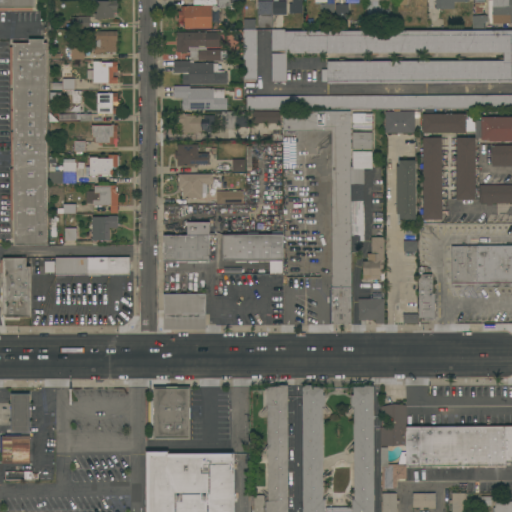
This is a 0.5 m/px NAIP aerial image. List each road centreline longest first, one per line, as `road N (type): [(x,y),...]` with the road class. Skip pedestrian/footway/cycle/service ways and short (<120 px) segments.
road 1 (secondary): [(150,356),(470,358)]
road 2 (residential): [(146,0),(149,250)]
